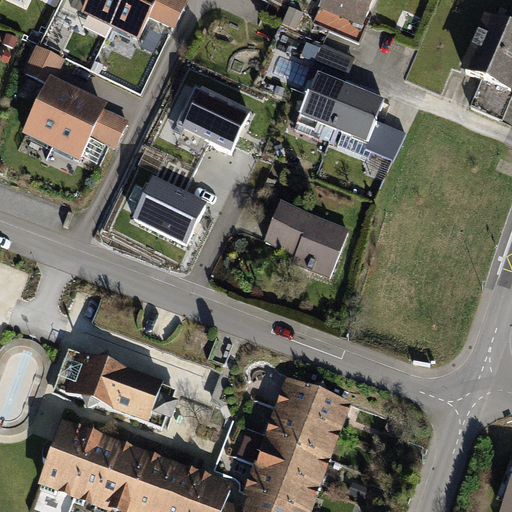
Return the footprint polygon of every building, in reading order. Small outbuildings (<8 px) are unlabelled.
[(91,0),(84,16),(141,44),(152,21),(174,31),(187,4),(178,0),(91,0)] [(380,0),(323,0),(319,9),(366,30),(380,0)] [(511,27),(488,18),(465,73),(511,92),(511,27)] [(67,62),(38,48),(26,73),(52,85),(27,137),(81,163),(91,141),(117,152),(131,123),(111,114),(114,107),(58,81),(67,62)] [(385,100),(321,75),(304,119),(368,144),(385,100)] [(253,115),(201,88),(180,129),(232,156),(253,115)] [(408,137),(383,124),(369,153),(395,165),(408,137)] [(208,203),(154,176),(133,219),(188,246),(208,203)] [(349,231),(283,207),(269,246),(298,256),(295,265),(332,278),(349,231)] [(124,369),(77,352),(61,396),(151,427),(164,390),(122,375),(124,369)] [(239,511),(233,511),(229,511),(239,485),(65,422),(39,492),(94,511),(315,511),(354,407),(288,383),(239,511)] [(511,511),(511,486),(503,511),(511,511)]
